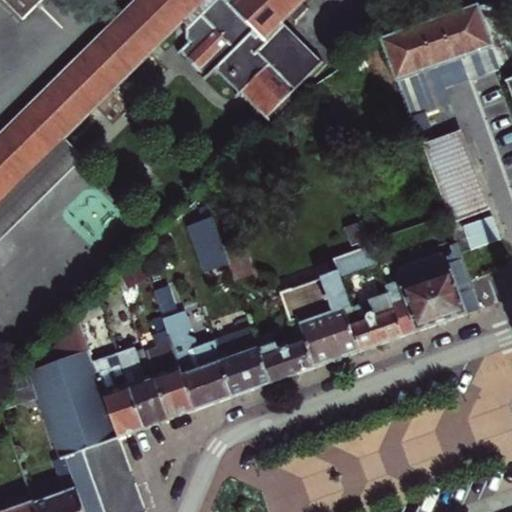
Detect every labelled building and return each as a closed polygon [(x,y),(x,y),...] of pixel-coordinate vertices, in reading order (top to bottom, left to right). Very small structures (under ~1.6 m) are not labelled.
[(0,0),(0,3),(19,23),(42,0),(0,0)] [(0,237),(16,221),(0,205),(0,199),(172,24),(177,29),(175,30),(175,42),(178,46),(171,55),(196,82),(206,73),(231,100),(234,97),(265,129),(294,102),(287,94),(305,75),(267,35),(276,27),(282,34),(295,21),(289,15),(303,0),(127,0),(0,129),(0,237)] [(430,66),(505,38),(490,0),(480,0),(377,41),(411,131),(425,125),(420,112),(445,103),(439,89),(430,66)] [(511,60),(511,56),(505,38),(430,66),(439,89),(454,83),(511,60)] [(418,149),(449,228),(485,214),(454,134),(418,149)] [(225,265),(218,246),(208,219),(185,226),(203,273),(225,265)] [(369,246),(363,232),(353,236),(358,250),(369,246)] [(227,243),(218,246),(225,265),(234,261),(227,243)] [(337,278),(376,264),(371,252),(369,246),(358,250),(331,260),(336,274),(337,278)] [(456,246),(451,249),(456,263),(462,261),(456,246)] [(456,263),(451,249),(443,252),(445,256),(449,266),(456,263)] [(385,287),(386,291),(404,337),(446,321),(480,309),(462,261),(456,263),(449,266),(445,256),(439,254),(402,268),(397,276),(399,281),(385,287)] [(240,278),(234,261),(225,265),(231,282),(240,278)] [(280,293),(290,322),(297,320),(315,368),(339,360),(360,352),(344,310),(349,308),(337,278),(336,274),(319,280),(321,286),(291,297),(289,290),(280,293)] [(319,280),(289,290),(291,297),(321,286),(319,280)] [(375,318),(366,321),(359,323),(355,311),(353,307),(349,308),(344,310),(360,352),(382,344),(404,337),(386,291),(368,298),(375,318)] [(361,309),(355,311),(359,323),(366,321),(361,309)] [(161,322),(194,412),(211,406),(232,398),(211,343),(211,342),(195,348),(192,339),(185,337),(189,330),(182,312),(160,320),(161,322)] [(256,349),(269,385),(289,377),(315,368),(297,320),(290,322),(294,336),(273,343),(269,332),(252,338),(256,349)] [(37,399),(59,458),(63,456),(84,511),(105,511),(83,452),(88,450),(119,439),(90,363),(75,321),(27,371),(37,399)] [(143,354),(169,420),(182,416),(194,412),(161,322),(155,324),(158,332),(154,333),(159,348),(143,354)] [(211,343),(232,398),(249,392),(269,385),(256,349),(249,329),(211,343)] [(128,386),(144,429),(155,425),(169,420),(143,354),(135,357),(132,348),(116,355),(128,386)] [(135,433),(144,429),(128,386),(116,390),(103,357),(90,363),(119,439),(135,433)] [(16,406),(37,399),(27,371),(10,389),(16,406)] [(34,502),(37,511),(84,511),(63,456),(59,458),(52,461),(63,491),(34,502)] [(0,511),(37,511),(34,502),(32,497),(0,508),(0,511)]
